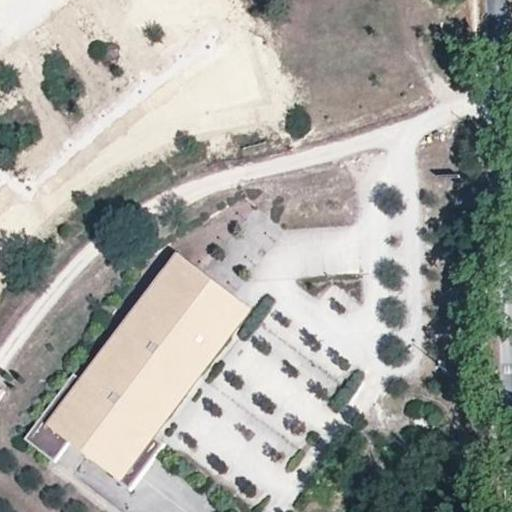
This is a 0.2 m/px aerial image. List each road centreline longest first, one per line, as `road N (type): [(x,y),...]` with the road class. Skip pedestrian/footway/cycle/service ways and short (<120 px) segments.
road 1 (track): [(0,360),(96,245),(152,205),(206,183),(396,134)]
road 2 (tertiary): [(496,0),(505,305)]
road 3 (tertiary): [(505,305),(511,470)]
